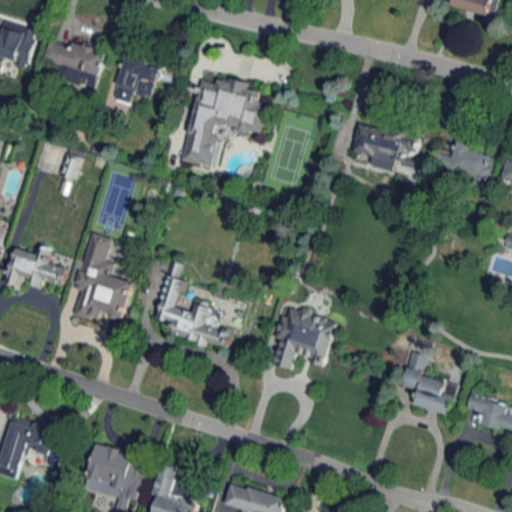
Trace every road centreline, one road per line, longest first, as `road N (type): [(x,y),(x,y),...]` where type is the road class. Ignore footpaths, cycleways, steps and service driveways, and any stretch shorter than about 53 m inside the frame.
road 1 (residential): [(423,502),(0,355)]
road 2 (residential): [(511,87),(161,0)]
